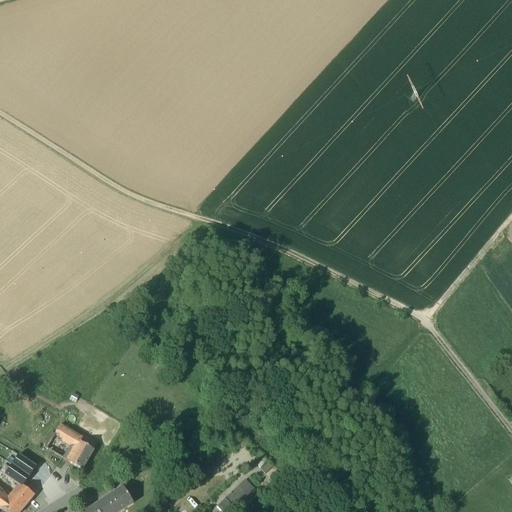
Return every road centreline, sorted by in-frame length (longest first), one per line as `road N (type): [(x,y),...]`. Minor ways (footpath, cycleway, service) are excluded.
road 1 (track): [(423,320),(264,242),(132,197),(0,113)]
road 2 (track): [(511,433),(423,320),(511,216)]
